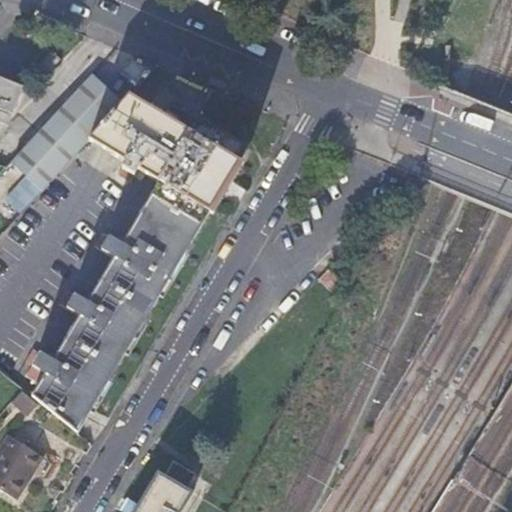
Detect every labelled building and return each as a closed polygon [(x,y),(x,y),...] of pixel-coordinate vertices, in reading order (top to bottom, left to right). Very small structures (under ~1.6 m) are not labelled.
[(60,60),(51,51),(33,70),(42,78),(60,60)] [(123,104),(92,75),(11,164),(41,192),(89,140),(123,104)] [(0,142),(22,88),(0,79),(0,142)] [(123,104),(89,140),(125,165),(117,177),(129,185),(133,179),(140,184),(144,178),(158,187),(121,249),(101,238),(94,251),(113,262),(86,307),(67,296),(59,309),(78,320),(51,365),(32,353),(25,366),(31,370),(25,379),(38,387),(35,393),(31,399),(77,436),(206,221),(222,194),(237,169),(245,155),(196,123),(188,137),(167,123),(128,98),(123,104)] [(342,290),(325,272),(314,283),(332,300),(342,290)] [(22,394),(11,406),(26,418),(36,405),(22,394)] [(43,459),(10,437),(0,452),(0,490),(15,500),(28,480),(26,479),(31,470),(34,472),(38,465),(43,459)] [(184,511),(193,496),(185,492),(194,477),(174,465),(165,480),(158,475),(142,501),(135,511),(184,511)]
